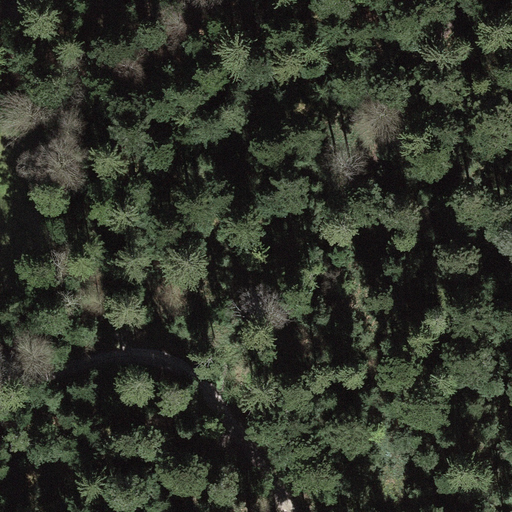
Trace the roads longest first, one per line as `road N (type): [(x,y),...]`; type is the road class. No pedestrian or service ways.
road 1 (track): [(171,366),(228,301),(281,282),(361,181),(470,0)]
road 2 (track): [(238,441),(268,362),(281,282)]
